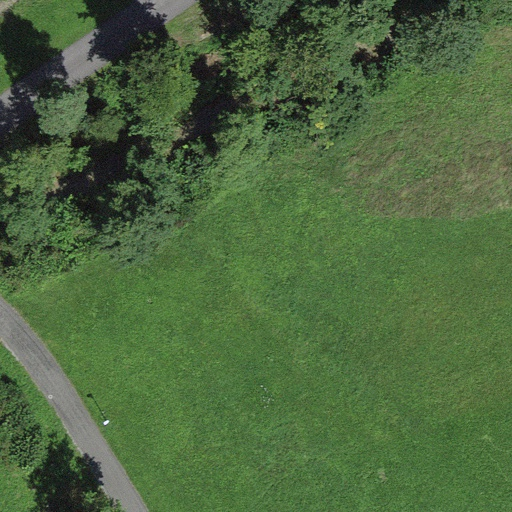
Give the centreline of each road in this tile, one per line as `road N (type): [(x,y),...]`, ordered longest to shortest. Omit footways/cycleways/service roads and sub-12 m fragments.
road 1 (track): [(0,320),(30,350),(133,511)]
road 2 (residential): [(167,0),(0,121)]
